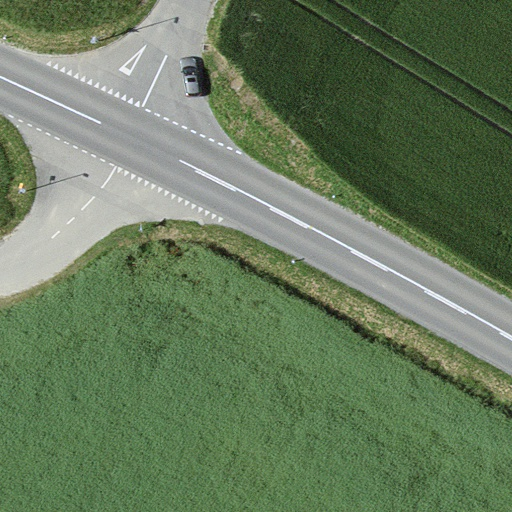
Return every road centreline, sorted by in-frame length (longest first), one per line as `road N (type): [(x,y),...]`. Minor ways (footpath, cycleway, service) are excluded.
road 1 (secondary): [(130,136),(511,338)]
road 2 (track): [(0,272),(49,241),(99,193),(130,136)]
road 3 (tertiary): [(130,136),(190,0)]
road 4 (secondary): [(0,77),(130,136)]
